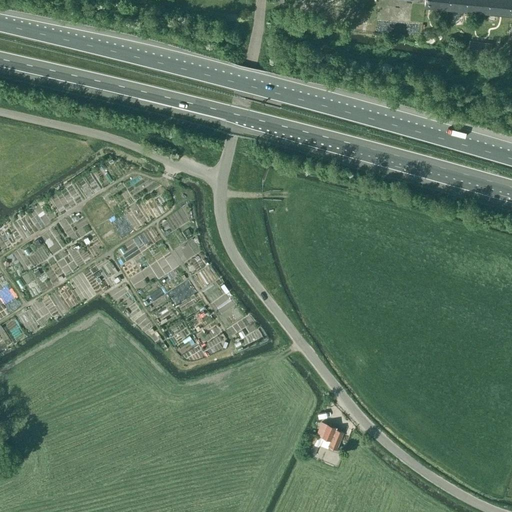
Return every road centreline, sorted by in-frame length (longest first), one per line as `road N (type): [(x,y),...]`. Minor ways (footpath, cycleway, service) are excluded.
road 1 (motorway): [(511,160),(265,88),(0,25)]
road 2 (motorway): [(0,61),(511,188)]
road 3 (unclassified): [(495,511),(412,464),(353,410),(235,258),(222,230),(219,181)]
road 4 (unclassified): [(219,181),(105,136),(0,112)]
road 5 (unclassified): [(219,181),(260,0)]
